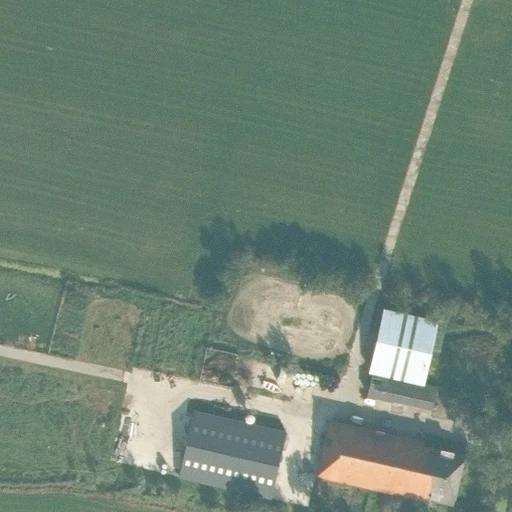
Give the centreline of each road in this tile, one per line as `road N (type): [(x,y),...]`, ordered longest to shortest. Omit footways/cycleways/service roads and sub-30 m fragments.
road 1 (track): [(343,409),(468,0)]
road 2 (track): [(343,409),(310,414),(0,349)]
